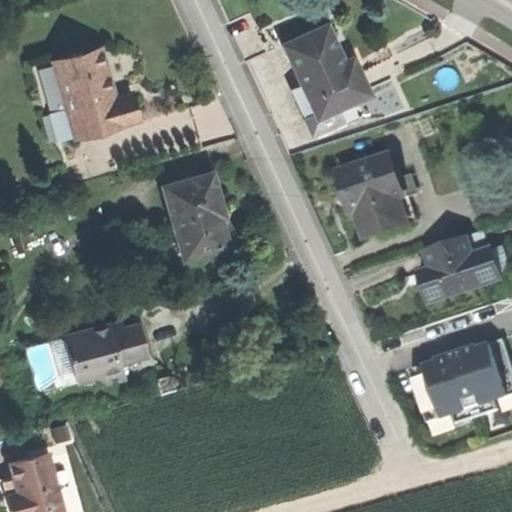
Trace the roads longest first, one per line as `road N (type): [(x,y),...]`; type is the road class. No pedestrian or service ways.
road 1 (residential): [(193,0),(413,477)]
road 2 (unknown): [(258,140),(139,187),(0,327)]
road 3 (unknown): [(364,371),(511,322)]
road 4 (unknown): [(241,103),(102,152)]
road 5 (unclassified): [(292,511),(413,477)]
